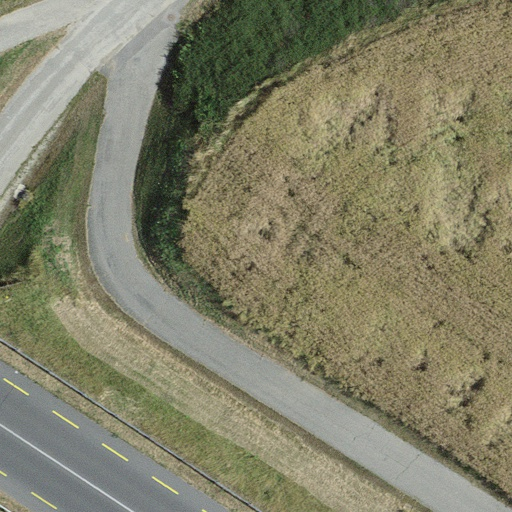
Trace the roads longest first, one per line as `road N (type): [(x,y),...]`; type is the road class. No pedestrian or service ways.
road 1 (unclassified): [(0,153),(68,68),(142,0)]
road 2 (primary): [(132,511),(0,424)]
